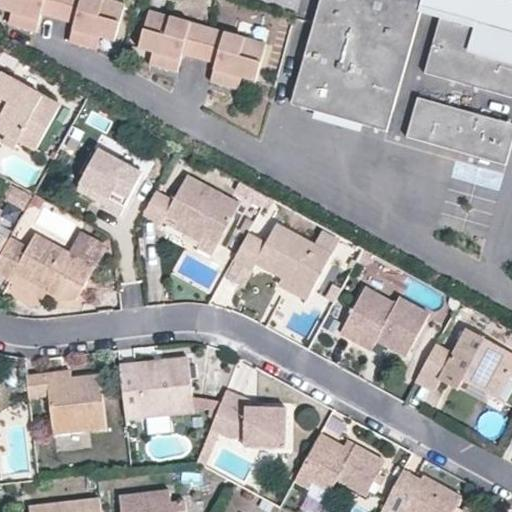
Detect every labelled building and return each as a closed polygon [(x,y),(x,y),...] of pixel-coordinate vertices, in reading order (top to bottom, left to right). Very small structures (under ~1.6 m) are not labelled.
[(101,0),(0,0),(0,1),(0,10),(16,15),(13,29),(36,35),(41,17),(73,26),(68,45),(91,52),(94,39),(117,45),(127,7),(101,0)] [(322,0),(301,78),(309,81),(301,110),(387,134),(422,17),(426,0),(322,0)] [(467,25),(485,29),(479,53),(511,61),(511,11),(475,0),(426,0),(422,17),(443,22),(459,27),(457,31),(463,32),(467,25)] [(150,14),(140,51),(159,57),(155,70),(177,76),(183,56),(216,66),(211,85),(232,90),(235,79),(257,85),(268,47),(150,14)] [(485,29),(467,25),(463,32),(457,31),(459,27),(443,22),(426,78),(437,81),(453,86),(511,102),(511,61),(479,53),(485,29)] [(0,72),(0,97),(9,103),(0,118),(0,131),(19,142),(37,152),(61,106),(0,72)] [(309,81),(301,78),(293,107),(301,110),(309,81)] [(0,97),(0,117),(0,118),(9,103),(0,97)] [(511,127),(419,101),(407,139),(507,168),(511,151),(511,127)] [(0,143),(13,151),(19,142),(0,131),(0,143)] [(110,198),(106,208),(105,209),(120,217),(144,175),(99,150),(82,183),(110,198)] [(157,192),(144,215),(163,226),(168,217),(179,223),(204,237),(219,246),(241,206),(188,177),(174,203),(157,192)] [(77,193),(106,208),(110,198),(82,183),(77,193)] [(25,213),(34,198),(14,188),(5,202),(25,213)] [(204,237),(179,223),(175,231),(200,244),(204,237)] [(249,235),(234,261),(253,271),(258,265),(282,279),(311,295),(333,255),(278,225),(266,245),(249,235)] [(0,233),(0,258),(11,239),(0,233)] [(0,258),(0,275),(11,281),(16,274),(48,293),(63,302),(72,286),(82,292),(96,268),(36,236),(28,249),(11,239),(0,258)] [(243,291),(253,271),(234,261),(223,280),(243,291)] [(16,274),(11,281),(44,300),(48,293),(16,274)] [(311,295),(282,279),(278,286),(307,302),(311,295)] [(76,302),(82,292),(72,286),(63,302),(76,302)] [(372,352),(375,347),(378,341),(385,345),(407,358),(431,315),(400,298),(396,304),(366,288),(341,334),(372,352)] [(437,345),(417,382),(436,393),(442,382),(445,377),(461,386),(464,381),(497,400),(509,378),(511,379),(511,353),(467,329),(454,354),(437,345)] [(378,341),(375,347),(381,351),(385,345),(378,341)] [(121,366),(126,421),(195,414),(188,357),(121,366)] [(71,372),(48,374),(48,382),(72,379),(71,372)] [(48,374),(28,377),(30,399),(49,396),(54,436),(107,429),(101,376),(72,379),(48,382),(48,374)] [(445,377),(442,382),(459,391),(461,386),(445,377)] [(230,430),(227,439),(231,441),(245,440),(245,448),(287,450),(288,409),(259,409),(246,408),(246,399),(226,391),(214,423),(230,430)] [(259,405),(246,399),(246,408),(259,409),(259,405)] [(214,423),(210,432),(227,439),(230,430),(214,423)] [(321,434),(295,482),(311,490),(314,484),(331,493),(338,481),(367,497),(370,491),(375,483),(386,462),(348,442),(344,447),(321,434)] [(417,478),(404,471),(384,507),(394,511),(454,511),(463,498),(423,476),(421,480),(418,485),(414,483),(417,478)] [(375,483),(370,491),(376,495),(381,486),(375,483)] [(187,511),(187,501),(172,503),(170,491),(120,497),(121,511),(187,511)] [(101,511),(100,499),(29,507),(29,511),(101,511)]
